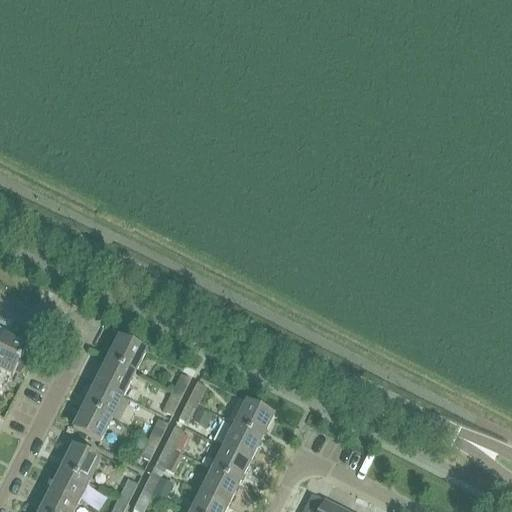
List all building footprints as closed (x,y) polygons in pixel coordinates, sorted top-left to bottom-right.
[(0,373),(11,379),(26,349),(3,338),(0,344),(0,373)] [(107,364),(134,378),(146,354),(118,341),(107,364)] [(134,378),(107,364),(96,386),(123,400),(134,378)] [(172,397),(180,401),(190,382),(182,378),(172,397)] [(123,400),(96,386),(84,408),(112,422),(123,400)] [(187,405),(197,410),(206,390),(197,386),(187,405)] [(180,401),(172,397),(163,415),(171,419),(180,401)] [(197,410),(187,405),(179,423),(188,427),(197,410)] [(234,428),(262,442),(273,419),(246,405),(234,428)] [(112,422),(84,408),(73,432),(100,445),(112,422)] [(206,431),(212,420),(198,413),(192,424),(206,431)] [(158,423),(150,441),(158,445),(167,427),(158,423)] [(262,442),(234,428),(223,451),(250,464),(262,442)] [(174,431),(165,449),(174,454),(184,436),(174,431)] [(143,454),(148,444),(140,440),(134,450),(143,454)] [(143,454),(140,460),(149,464),(158,445),(150,441),(148,444),(143,454)] [(156,468),(165,472),(173,476),(182,459),(174,455),(174,454),(165,449),(156,468)] [(61,473),(88,486),(99,463),(72,450),(61,473)] [(250,464),(223,451),(212,473),(239,487),(250,464)] [(61,473),(49,495),(76,509),(88,486),(61,473)] [(239,487),(212,473),(200,495),(228,509),(239,487)] [(143,494),(152,499),(161,481),(152,477),(143,494)] [(119,502),(128,506),(137,487),(129,483),(119,502)] [(145,511),(152,499),(143,494),(133,511),(145,511)] [(49,495),(40,511),(74,511),(76,509),(49,495)] [(226,511),(228,509),(200,495),(192,511),(226,511)] [(124,511),(128,506),(119,502),(114,511),(124,511)]
